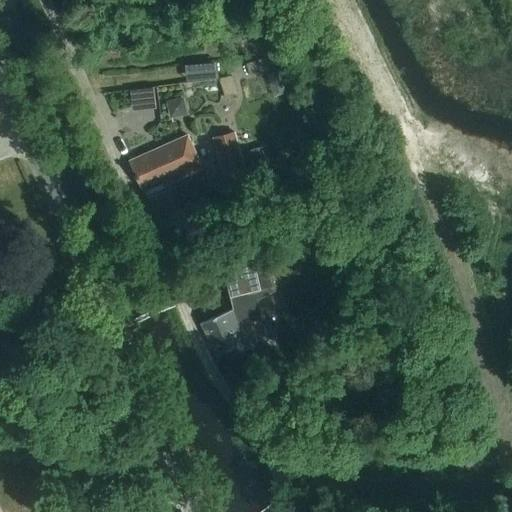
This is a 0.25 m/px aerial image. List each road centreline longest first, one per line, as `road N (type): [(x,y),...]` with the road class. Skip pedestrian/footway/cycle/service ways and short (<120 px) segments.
road 1 (residential): [(289,508),(256,429),(214,374),(43,0)]
road 2 (tertiary): [(202,511),(0,77)]
